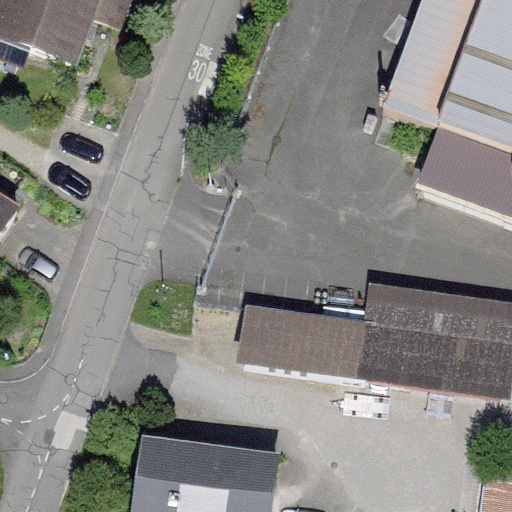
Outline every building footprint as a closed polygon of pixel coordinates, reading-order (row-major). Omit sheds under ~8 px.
[(116,0),(6,0),(0,18),(0,50),(89,81),(116,0)] [(511,0),(433,0),(392,115),(450,135),(428,197),(511,227),(511,0)] [(0,282),(46,214),(0,183),(0,282)] [(370,332),(251,317),(244,374),(511,405),(511,306),(375,290),(370,332)] [(276,511),(283,467),(152,449),(143,511),(276,511)]
